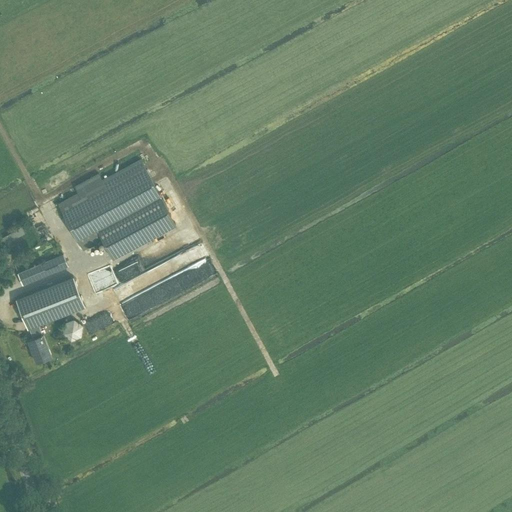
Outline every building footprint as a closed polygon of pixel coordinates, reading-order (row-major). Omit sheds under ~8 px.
[(78,194),(59,204),(77,237),(83,249),(103,239),(113,259),(177,225),(159,192),(144,165),(141,159),(141,160),(103,180),(102,181),(98,173),(87,180),(75,186),(78,194)] [(20,226),(0,236),(5,244),(12,240),(18,251),(23,248),(17,237),(24,233),(20,226)] [(23,284),(67,266),(63,255),(18,273),(23,284)] [(42,335),(38,324),(85,305),(73,276),(16,299),(28,327),(29,327),(33,338),(28,340),(37,361),(52,355),(43,334),(42,335)] [(72,340),(82,336),(83,325),(74,318),(64,322),(62,333),(72,340)]
